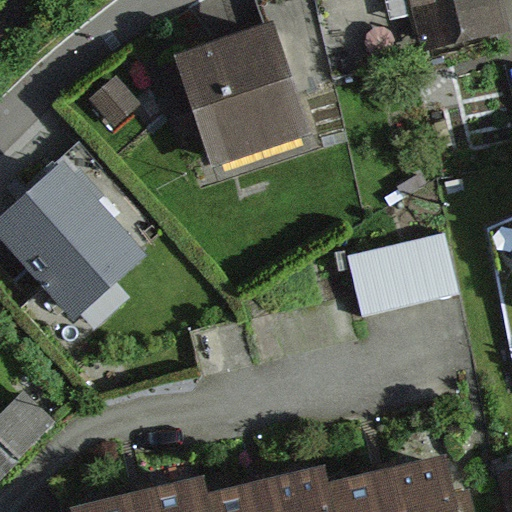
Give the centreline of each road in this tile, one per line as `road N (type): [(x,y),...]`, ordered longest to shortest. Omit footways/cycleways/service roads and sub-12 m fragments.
road 1 (residential): [(0,509),(94,423),(441,333)]
road 2 (residential): [(155,0),(0,130)]
